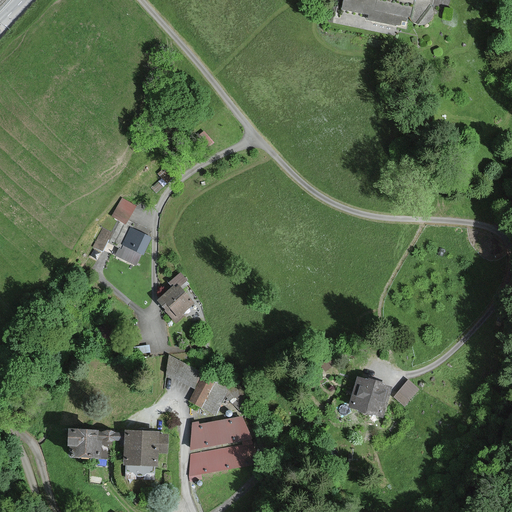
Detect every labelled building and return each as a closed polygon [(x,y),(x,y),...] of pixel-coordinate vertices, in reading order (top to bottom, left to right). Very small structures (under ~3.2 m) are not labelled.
[(338,0),(334,21),(403,35),(407,20),(409,26),(416,27),(425,26),(430,22),(432,15),(434,4),(434,0),(338,0)] [(212,142),(204,132),(190,143),(198,153),(212,142)] [(136,206),(123,198),(112,216),(126,223),(136,206)] [(113,233),(103,228),(94,246),(102,250),(108,238),(110,239),(113,233)] [(150,238),(129,228),(117,256),(138,265),(150,238)] [(187,280),(181,272),(169,282),(173,286),(157,299),(170,314),(176,321),(195,304),(180,286),(187,280)] [(212,416),(228,388),(168,356),(165,375),(194,390),(187,402),(212,416)] [(371,381),(359,377),(350,407),(360,409),(359,411),(373,416),(373,414),(383,417),(392,387),(371,381)] [(407,380),(392,398),(395,400),(405,408),(420,391),(409,382),(407,380)] [(188,450),(251,442),(242,418),(189,426),(188,450)] [(150,432),(135,431),(125,430),(105,429),(104,440),(99,440),(99,430),(90,429),(77,429),(71,428),(71,444),(75,444),(74,457),(94,458),(95,445),(99,445),(98,458),(114,459),(115,440),(121,441),(121,445),(126,446),(124,470),(152,472),(152,466),(159,467),(159,453),(168,454),(169,435),(160,434),(160,432),(150,432)] [(255,469),(254,458),(252,445),(190,453),(193,477),(207,475),(255,469)]
